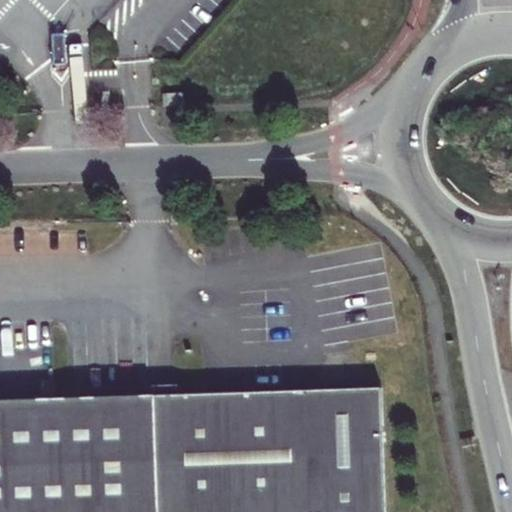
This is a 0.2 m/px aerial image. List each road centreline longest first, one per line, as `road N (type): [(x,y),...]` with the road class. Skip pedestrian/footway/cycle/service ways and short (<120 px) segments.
road 1 (secondary): [(431,210),(462,271),(511,503)]
road 2 (primary): [(435,58),(412,87),(400,133),(410,180),(431,210)]
